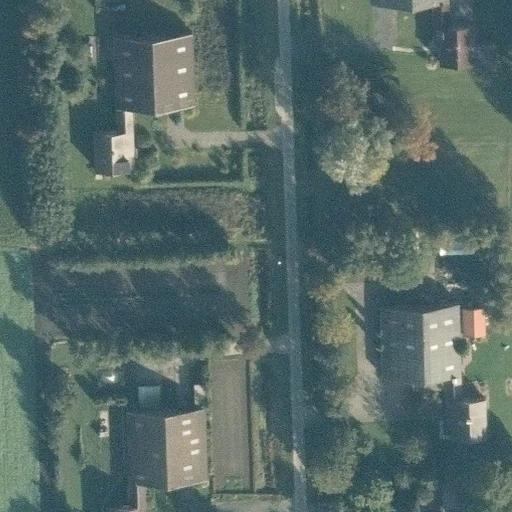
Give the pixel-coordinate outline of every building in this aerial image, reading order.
[(445,0),(366,0),(366,6),(429,4),(430,62),(471,61),(470,24),(446,25),(445,0)] [(88,125),(90,167),(130,165),(128,103),(191,101),(188,30),(107,33),(110,124),(88,125)] [(436,230),(437,252),(472,251),(472,228),(436,230)] [(454,303),(378,304),(380,374),(409,374),(409,388),(442,387),(443,434),(483,433),(482,394),(456,394),(454,303)] [(483,307),(462,307),(462,337),(483,337),(483,307)] [(102,505),(102,511),(143,511),(143,482),(207,480),(205,403),(157,404),(156,386),(139,386),(139,409),(121,410),(123,505),(102,505)] [(438,511),(476,511),(476,475),(438,476),(438,511)]
